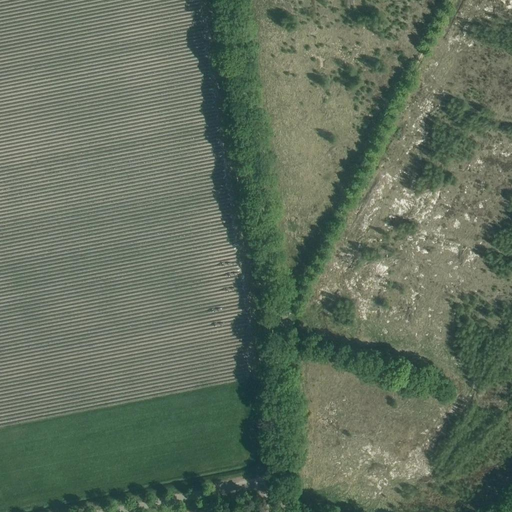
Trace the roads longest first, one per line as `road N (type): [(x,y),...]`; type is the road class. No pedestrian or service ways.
road 1 (unclassified): [(271,483),(275,326),(228,0)]
road 2 (track): [(449,0),(285,321),(275,326)]
road 3 (unclassified): [(112,511),(271,483)]
